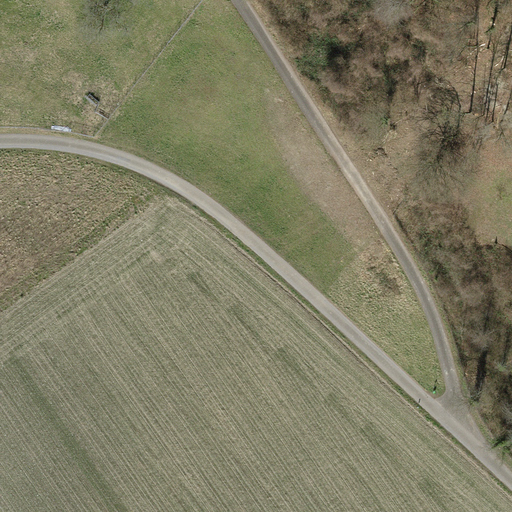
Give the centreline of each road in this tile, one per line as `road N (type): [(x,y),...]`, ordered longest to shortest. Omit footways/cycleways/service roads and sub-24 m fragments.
road 1 (track): [(511,486),(222,214),(165,175),(91,147),(0,139)]
road 2 (track): [(241,0),(423,291),(448,363),(454,401),(446,424)]
